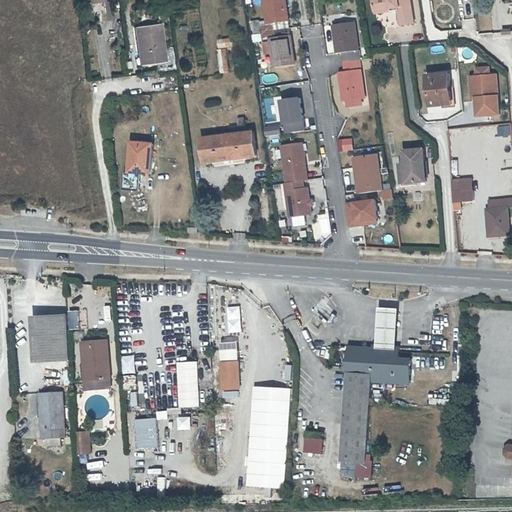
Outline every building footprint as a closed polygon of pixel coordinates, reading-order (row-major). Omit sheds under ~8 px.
[(87,0),(89,14),(102,13),(100,0),(87,0)] [(284,0),(264,0),(267,22),(260,23),(262,31),(276,29),(275,20),(287,19),(284,0)] [(373,0),(375,10),(387,8),(386,4),(400,2),(400,5),(403,21),(417,19),(414,0),(373,0)] [(91,23),(103,21),(102,13),(89,14),(91,23)] [(275,20),(276,29),(288,27),(287,19),(275,20)] [(359,56),(353,19),(333,23),(338,50),(344,49),(345,58),(359,56)] [(153,65),(154,73),(173,70),(170,47),(161,48),(158,24),(133,28),(138,67),(153,65)] [(276,29),(262,31),(263,40),(270,38),(273,65),(293,62),(288,27),(276,29)] [(229,47),(232,47),(232,38),(218,39),(220,73),(230,73),(229,47)] [(269,42),(262,43),(265,55),(272,54),(269,42)] [(359,56),(345,58),(347,67),(340,68),(345,98),(366,95),(359,56)] [(490,74),(490,66),(474,67),(474,75),(468,76),(470,98),(474,97),(475,116),(500,115),(498,73),(490,74)] [(264,85),(278,82),(275,73),(262,76),(264,85)] [(445,104),(456,103),(453,76),(430,79),(434,111),(446,109),(445,104)] [(299,85),(301,98),(310,97),(308,84),(299,85)] [(303,99),(284,101),(287,134),(307,131),(303,99)] [(266,136),(281,135),(280,125),(265,126),(266,136)] [(253,131),(200,140),(204,163),(256,155),(253,131)] [(352,138),(341,140),(344,152),(355,149),(352,138)] [(307,142),(282,146),(288,184),(285,185),(290,218),(314,214),(310,184),(313,184),(307,142)] [(152,175),(155,144),(134,143),(131,173),(152,175)] [(414,173),(415,182),(429,181),(426,149),(404,152),(405,164),(406,174),(414,173)] [(380,155),(354,158),(359,194),(385,190),(380,155)] [(400,165),(402,188),(415,186),(415,182),(414,173),(406,174),(405,164),(400,165)] [(457,204),(458,212),(464,211),(463,203),(478,201),(475,180),(454,183),(457,204)] [(414,202),(423,200),(422,191),(413,193),(414,202)] [(507,206),(511,205),(511,196),(488,199),(492,222),(489,223),(490,235),(509,233),(507,215),(509,215),(507,206)] [(378,201),(347,205),(349,228),(381,224),(378,201)] [(378,344),(400,345),(401,326),(403,308),(381,306),(380,324),(378,344)] [(71,328),(86,328),(87,313),(71,313),(71,328)] [(36,365),(71,362),(68,316),(33,319),(36,365)] [(223,358),(223,337),(213,337),(213,358),(223,358)] [(112,381),(109,341),(81,343),(84,382),(112,381)] [(403,358),(404,345),(400,345),(378,344),(375,343),(375,348),(352,346),(342,479),(367,481),(374,381),(415,384),(416,359),(403,358)] [(123,374),(136,373),(135,355),(122,356),(123,374)] [(197,361),(176,362),(179,408),(200,407),(197,361)] [(225,391),(243,391),(242,364),(224,365),(225,391)] [(124,376),(125,390),(137,389),(136,375),(124,376)] [(112,381),(84,382),(85,392),(113,390),(112,381)] [(292,390),(255,388),(250,487),(287,489),(292,390)] [(222,394),(224,409),(232,408),(230,393),(222,394)] [(68,438),(65,395),(42,396),(44,440),(68,438)] [(159,419),(136,421),(138,449),(161,447),(159,419)] [(77,431),(79,455),(92,454),(90,430),(77,431)] [(325,434),(307,433),(306,452),(323,453),(325,434)] [(81,458),(82,470),(95,469),(94,457),(81,458)] [(88,471),(89,484),(96,483),(95,470),(88,471)] [(165,495),(165,477),(157,477),(157,495),(165,495)]
